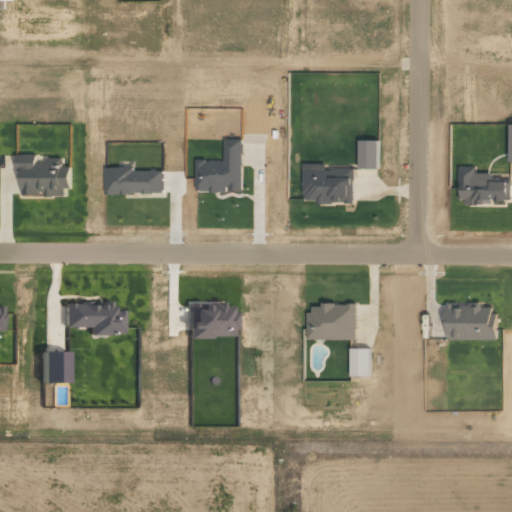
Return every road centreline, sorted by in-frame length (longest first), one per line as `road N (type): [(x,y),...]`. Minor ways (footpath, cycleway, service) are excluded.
road 1 (residential): [(511,253),(0,251)]
road 2 (residential): [(419,0),(419,253)]
